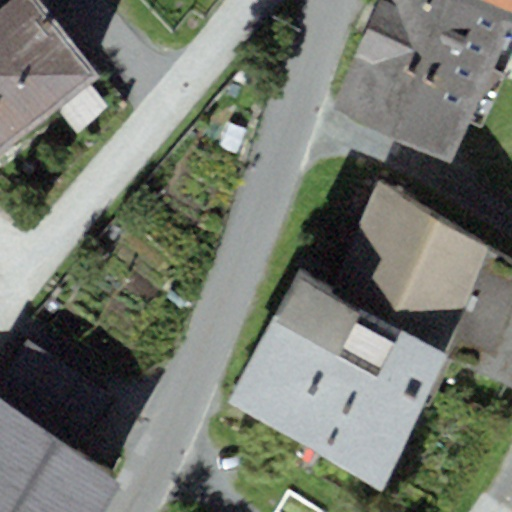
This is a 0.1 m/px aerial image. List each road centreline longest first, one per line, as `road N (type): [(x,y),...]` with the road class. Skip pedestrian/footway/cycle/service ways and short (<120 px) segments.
road 1 (residential): [(130,511),(174,422),(332,0)]
road 2 (residential): [(261,0),(0,312)]
road 3 (track): [(291,110),(391,151),(511,217)]
